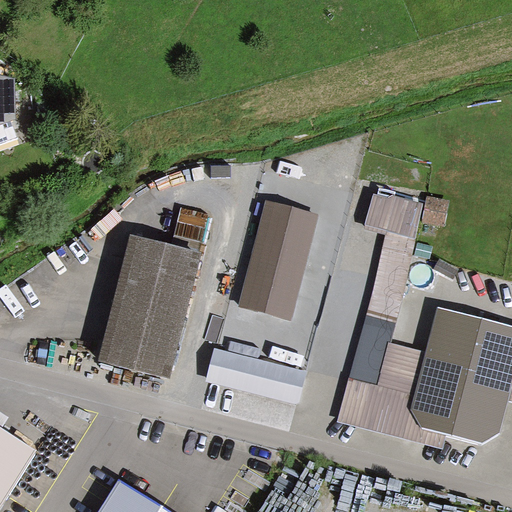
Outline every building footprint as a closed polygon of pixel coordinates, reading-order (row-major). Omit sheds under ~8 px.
[(0,81),(0,132),(16,126),(15,86),(0,81)] [(314,220),(266,208),(241,307),(289,319),(314,220)] [(195,262),(132,247),(104,360),(167,376),(195,262)] [(511,365),(511,336),(439,317),(412,423),(491,444),(511,365)] [(304,376),(215,355),(208,382),(297,404),(304,376)] [(0,501),(29,456),(0,437),(0,501)] [(151,511),(119,491),(105,511),(151,511)]
